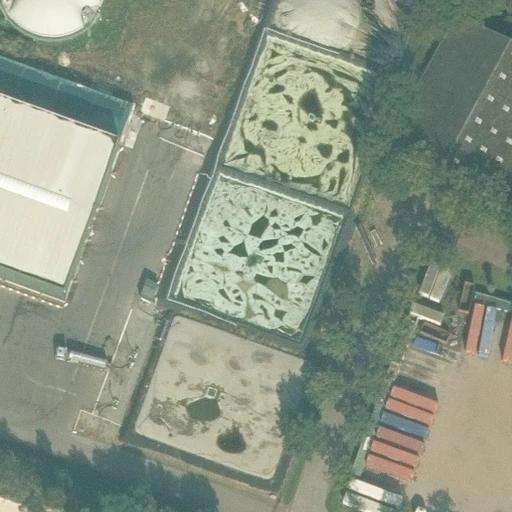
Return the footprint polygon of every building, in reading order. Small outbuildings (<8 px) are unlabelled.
[(102,0),(17,0),(19,0),(10,25),(86,50),(102,0)] [(495,208),(511,177),(511,50),(457,20),(386,149),(495,208)] [(0,279),(65,303),(120,152),(134,111),(0,62),(0,279)] [(145,265),(162,271),(170,249),(152,243),(145,265)] [(441,302),(447,277),(428,272),(421,297),(441,302)]
